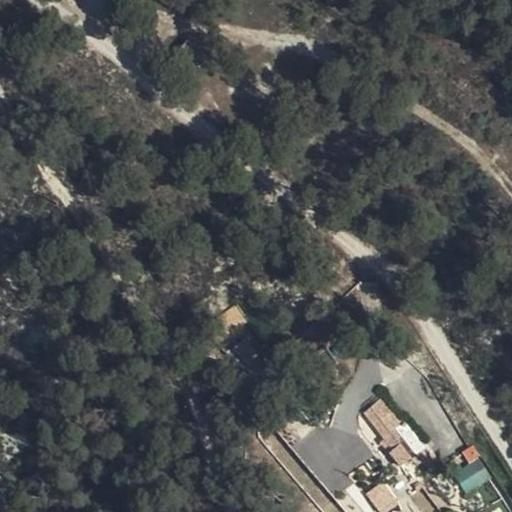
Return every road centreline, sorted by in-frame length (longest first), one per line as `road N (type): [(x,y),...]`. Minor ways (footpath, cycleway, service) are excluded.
road 1 (track): [(511,456),(430,327),(350,247),(55,0)]
road 2 (track): [(85,24),(275,38),(368,76),(511,187)]
